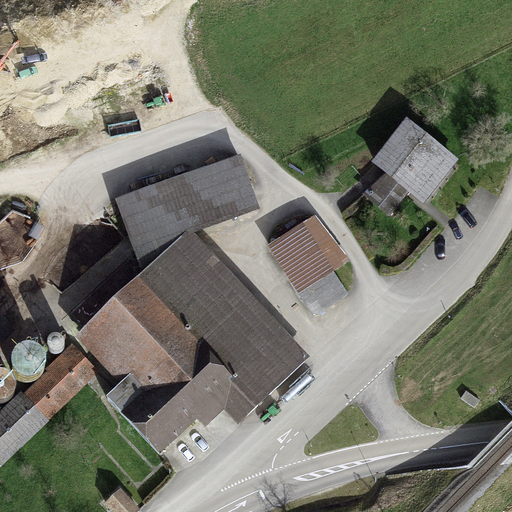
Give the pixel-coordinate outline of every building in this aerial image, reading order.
[(406,131),(376,171),(389,180),(411,197),(423,206),(453,167),(406,131)] [(241,168),(119,208),(147,284),(190,243),(259,220),(241,168)] [(394,219),(411,197),(389,180),(372,202),(394,219)] [(342,267),(316,224),(272,251),(312,317),(344,297),(330,274),(342,267)] [(308,366),(190,243),(147,284),(83,345),(132,397),(118,410),(162,456),(218,403),(242,428),(308,366)] [(0,343),(8,336),(0,327),(0,343)] [(74,357),(0,422),(0,458),(93,377),(74,357)]
